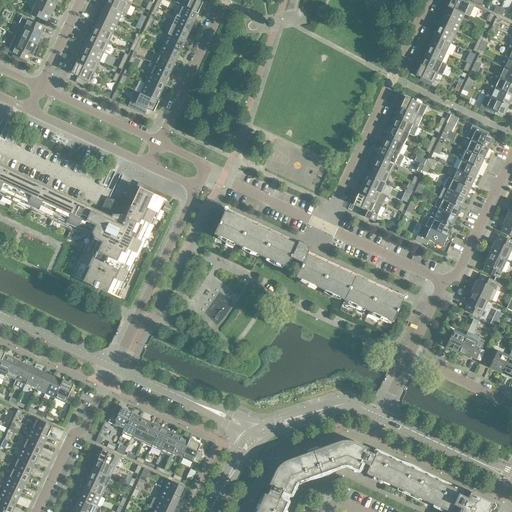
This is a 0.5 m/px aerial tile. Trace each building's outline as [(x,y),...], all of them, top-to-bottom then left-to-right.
[(51,16),(56,4),(46,0),(37,0),(31,14),(46,21),(49,15),(51,16)] [(131,5),(126,3),(119,0),(107,0),(105,5),(122,13),(126,15),(131,5)] [(177,0),(176,2),(182,5),(198,13),(203,2),(197,0),(177,0)] [(461,0),(450,0),(448,6),(464,14),(470,16),(474,6),(461,0)] [(117,23),(122,13),(105,5),(101,15),(117,23)] [(194,22),(198,13),(182,5),(177,15),(194,22)] [(460,23),(464,14),(448,6),(443,16),(460,23)] [(113,33),(117,23),(101,15),(96,25),(113,33)] [(189,32),(194,22),(177,15),(172,24),(189,32)] [(455,34),(460,23),(443,16),(439,26),(455,34)] [(44,26),(38,24),(29,19),(21,37),(37,44),(43,33),(41,32),(44,26)] [(184,42),(189,32),(172,24),(168,34),(184,42)] [(108,43),(113,33),(96,25),(92,35),(108,43)] [(451,43),(455,34),(439,26),(434,36),(451,43)] [(180,52),(184,42),(168,34),(163,44),(180,52)] [(32,56),(37,44),(21,37),(16,35),(8,52),(28,61),(30,55),(32,56)] [(104,52),(108,43),(92,35),(87,45),(104,52)] [(446,53),(451,43),(434,36),(430,45),(446,53)] [(175,62),(180,52),(163,44),(159,54),(175,62)] [(99,62),(104,52),(87,45),(82,54),(99,62)] [(442,63),(446,53),(430,45),(425,55),(442,63)] [(470,52),(467,58),(472,61),(475,55),(470,52)] [(94,72),(99,62),(82,54),(78,64),(94,72)] [(171,72),(175,62),(159,54),(154,64),(171,72)] [(447,65),(442,63),(425,55),(420,65),(437,73),(442,75),(447,65)] [(90,82),(94,72),(78,64),(76,63),(73,69),(71,74),(78,77),(77,77),(78,77),(76,82),(75,82),(86,87),(89,82),(90,82)] [(127,75),(132,65),(128,64),(123,73),(127,75)] [(166,81),(171,72),(154,64),(149,74),(166,81)] [(432,83),(437,73),(420,65),(416,75),(432,83)] [(511,71),(504,68),(500,78),(495,76),(511,83),(511,71)] [(166,81),(149,74),(145,83),(161,91),(166,81)] [(511,83),(495,76),(491,86),(511,95),(511,83)] [(161,91),(145,83),(140,93),(157,101),(161,91)] [(508,106),(511,97),(511,95),(491,86),(486,96),(507,106),(508,106)] [(159,101),(157,101),(140,93),(135,91),(128,107),(145,115),(145,114),(147,110),(148,109),(154,112),(159,101)] [(120,95),(115,92),(112,99),(117,101),(120,95)] [(508,106),(507,106),(486,96),(480,109),(494,115),(495,112),(504,116),(508,106)] [(406,97),(401,107),(422,117),(427,106),(406,97)] [(422,117),(401,107),(396,117),(417,126),(422,117)] [(417,126),(396,117),(392,126),(400,130),(408,134),(413,137),(418,127),(417,126)] [(472,125),(466,138),(471,140),(488,148),(493,138),(487,135),(488,133),(472,125)] [(404,144),(408,134),(400,130),(392,126),(387,136),(404,144)] [(0,189),(4,192),(2,196),(3,196),(12,200),(12,201),(13,200),(22,205),(24,201),(34,206),(44,210),(41,214),(42,215),(42,214),(52,218),(51,219),(52,219),(52,218),(61,223),(61,224),(64,219),(93,233),(95,239),(81,268),(77,265),(77,266),(73,275),(72,275),(72,276),(119,298),(120,297),(119,297),(123,288),(124,288),(124,287),(119,285),(128,266),(133,268),(132,268),(137,258),(138,258),(133,256),(138,247),(142,237),(147,239),(146,238),(150,229),(151,229),(147,227),(151,217),(156,219),(155,219),(159,209),(160,210),(167,196),(166,195),(142,185),(142,184),(138,182),(128,203),(111,201),(108,200),(113,191),(108,188),(112,179),(9,131),(4,128),(0,136),(0,189)] [(448,135),(450,131),(444,128),(440,138),(447,141),(450,136),(448,135)] [(399,154),(404,144),(387,136),(382,146),(399,154)] [(484,158),(488,148),(471,140),(466,150),(473,153),(484,158)] [(399,154),(382,146),(378,156),(394,164),(399,166),(404,156),(399,154)] [(479,168),(484,158),(473,153),(466,150),(462,160),(479,168)] [(414,161),(424,165),(426,160),(417,155),(414,161)] [(390,174),(394,164),(378,156),(373,166),(390,174)] [(475,178),(479,168),(462,160),(457,170),(475,178)] [(385,184),(390,174),(373,166),(369,176),(385,184)] [(470,188),(475,178),(457,170),(452,180),(470,188)] [(381,193),(385,184),(369,176),(364,186),(381,194),(381,193)] [(470,188),(452,180),(448,178),(443,188),(465,198),(470,188)] [(381,193),(381,194),(364,186),(360,195),(358,194),(360,195),(359,195),(360,196),(381,206),(386,196),(381,193)] [(461,208),(465,198),(443,188),(439,198),(443,200),(461,208)] [(401,200),(406,202),(410,195),(404,192),(401,200)] [(360,195),(358,194),(355,200),(353,205),(359,208),(360,209),(357,213),(374,221),(381,206),(360,196),(359,195),(360,195)] [(456,217),(461,208),(443,200),(439,209),(456,217)] [(171,206),(165,204),(162,210),(168,213),(171,206)] [(452,227),(456,217),(439,209),(434,219),(452,227)] [(296,277),(345,300),(349,302),(349,301),(365,308),(364,309),(369,311),(373,313),(373,312),(381,316),(389,319),(388,320),(393,322),(404,299),(356,276),(355,276),(308,254),(309,251),(307,245),(299,241),(297,244),(262,228),(261,227),(261,228),(225,211),(214,234),(219,236),(231,241),(235,243),(234,244),(243,248),(243,247),(251,250),(250,251),(287,268),(292,258),(303,263),(296,277)] [(511,236),(511,215),(508,213),(503,224),(504,225),(501,231),(511,236)] [(447,237),(452,227),(434,219),(430,217),(426,226),(430,228),(430,229),(447,237)] [(445,243),(447,237),(430,229),(425,238),(418,234),(415,240),(426,246),(426,245),(428,240),(428,241),(428,240),(443,247),(445,243)] [(497,241),(496,242),(495,241),(490,253),(506,260),(511,247),(511,241),(499,236),(499,237),(497,241)] [(498,277),(506,260),(490,253),(484,264),(486,265),(483,271),(498,277)] [(500,284),(494,281),(481,275),(481,276),(479,281),(479,280),(478,281),(477,280),(471,292),(488,299),(491,301),(500,284)] [(480,317),(488,299),(471,292),(468,298),(466,303),(468,304),(465,310),(480,317)] [(476,359),(477,356),(480,349),(484,340),(478,338),(480,334),(474,331),(479,321),(473,319),(465,336),(457,352),(469,358),(470,356),(476,359)] [(494,319),(491,325),(496,328),(499,322),(494,319)] [(457,352),(465,336),(448,328),(441,343),(447,345),(446,347),(457,352)] [(501,373),(509,356),(491,348),(485,363),(491,366),(490,367),(501,373)] [(511,349),(509,356),(501,373),(511,377),(511,349)] [(6,375),(14,358),(5,354),(4,354),(0,362),(0,379),(4,381),(6,375)] [(16,379),(24,363),(14,358),(6,375),(16,379)] [(26,384),(33,368),(24,363),(16,379),(26,384)] [(36,389),(43,372),(33,368),(26,384),(36,389)] [(45,393),(53,377),(43,372),(36,389),(45,393)] [(63,381),(62,381),(53,377),(45,393),(55,398),(63,381)] [(63,379),(62,381),(63,381),(55,398),(65,403),(66,402),(71,405),(76,395),(74,392),(71,391),(74,384),(63,379)] [(131,413),(132,413),(133,412),(122,407),(119,413),(116,411),(112,413),(108,422),(113,424),(113,425),(124,430),(131,413)] [(38,409),(37,411),(36,414),(43,418),(45,413),(38,409)] [(141,418),(132,413),(131,413),(124,430),(122,433),(132,438),(141,418)] [(48,435),(52,426),(52,425),(36,418),(31,428),(48,435)] [(141,442),(151,422),(141,418),(132,438),(141,442)] [(151,447),(161,427),(151,422),(141,442),(151,447)] [(161,452),(171,431),(161,427),(151,447),(161,452)] [(43,445),(48,435),(31,428),(27,437),(43,445)] [(173,453),(180,436),(171,431),(161,452),(171,456),(173,453)] [(190,440),(189,440),(180,436),(173,453),(182,457),(190,440)] [(39,455),(43,445),(27,437),(22,447),(39,455)] [(190,439),(189,440),(190,440),(182,457),(193,462),(193,461),(198,464),(203,455),(202,451),(198,450),(200,445),(201,444),(190,439)] [(285,511),(290,503),(290,502),(290,501),(290,500),(289,500),(289,499),(290,497),(291,497),(292,497),(293,496),(294,495),(299,484),(310,480),(313,479),(316,478),(320,477),(323,476),(326,475),(329,474),(332,472),(335,471),(346,467),(357,472),(358,472),(359,472),(360,472),(361,471),(362,468),(368,470),(366,473),(374,477),(373,478),(373,479),(374,479),(381,483),(382,483),(383,483),(383,482),(384,481),(398,488),(399,486),(403,488),(403,489),(404,489),(415,494),(416,495),(416,494),(420,496),(419,498),(434,504),(433,505),(433,506),(433,507),(434,507),(441,511),(442,511),(443,511),(443,510),(444,509),(449,511),(451,511),(453,509),(459,511),(458,511),(491,511),(493,510),(490,507),(492,503),(494,504),(495,503),(471,491),(468,497),(463,495),(464,492),(464,491),(464,490),(463,489),(462,489),(462,488),(426,472),(423,470),(420,468),(417,466),(415,465),(411,464),(408,463),(405,461),(402,460),(378,449),(377,449),(376,449),(375,449),(374,450),(373,453),(368,450),(369,448),(355,442),(354,441),(353,441),(351,440),(349,440),(348,440),(346,440),(344,440),(342,440),(340,441),(339,441),(319,448),(318,447),(317,447),(308,450),(308,451),(308,452),(288,460),(287,460),(285,461),(283,462),(281,464),(279,465),(278,467),(278,468),(277,469),(276,470),(269,484),(272,485),(268,493),(266,492),(262,500),(264,500),(262,504),(261,504),(261,505),(261,506),(259,510),(258,509),(256,511),(285,511)] [(34,465),(39,455),(22,447),(18,457),(34,465)] [(119,456),(103,449),(98,459),(115,466),(119,456)] [(30,474),(34,465),(18,457),(13,467),(30,474)] [(110,476),(115,466),(98,459),(94,468),(110,476)] [(186,465),(182,475),(193,479),(196,470),(186,465)] [(25,484),(30,474),(13,467),(8,477),(25,484)] [(106,486),(110,476),(94,468),(89,478),(106,486)] [(20,494),(25,484),(8,477),(4,487),(20,494)] [(101,496),(106,486),(89,478),(84,488),(101,496)] [(181,498),(184,492),(186,488),(168,479),(163,489),(180,497),(179,498),(181,498)] [(135,488),(139,490),(141,491),(144,483),(138,481),(135,488)] [(20,494),(4,487),(0,484),(0,496),(16,504),(20,494)] [(96,506),(101,496),(84,488),(80,498),(96,506)] [(175,507),(179,498),(180,497),(163,489),(159,499),(175,507)] [(0,508),(7,511),(12,511),(16,504),(0,496),(0,508)] [(172,511),(175,507),(159,499),(154,497),(150,507),(154,509),(160,511),(172,511)] [(96,506),(80,498),(75,508),(83,511),(99,511),(100,511),(101,508),(96,506)]
